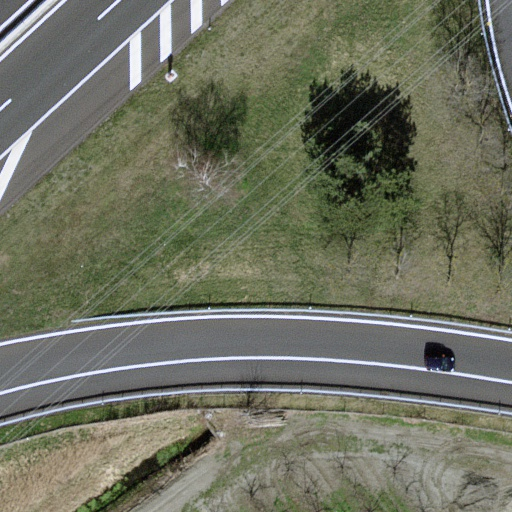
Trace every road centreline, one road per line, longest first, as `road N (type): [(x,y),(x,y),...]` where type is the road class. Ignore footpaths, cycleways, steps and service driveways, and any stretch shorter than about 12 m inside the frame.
road 1 (motorway): [(0,376),(217,343),(380,349),(511,367)]
road 2 (motorway): [(0,110),(120,0)]
